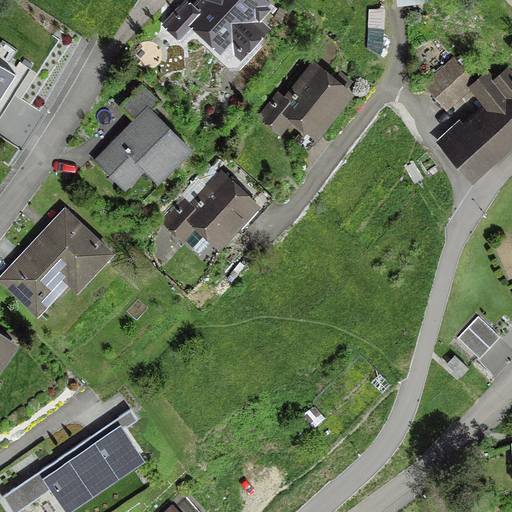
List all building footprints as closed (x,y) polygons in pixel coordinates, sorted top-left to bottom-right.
[(201,0),(185,18),(224,53),(231,46),(238,53),(261,29),(253,22),(267,8),(258,0),(201,0)] [(0,60),(0,102),(19,72),(0,60)] [(478,121),(447,149),(470,177),(511,139),(511,77),(505,69),(492,81),(485,71),(472,82),(452,60),(424,85),(444,107),(467,87),(488,110),(477,120),(478,121)] [(312,66),(280,108),(313,134),(346,93),(312,66)] [(127,130),(95,162),(115,182),(135,162),(154,180),(186,147),(148,110),(156,101),(140,85),(118,107),(136,124),(129,131),(127,130)] [(220,176),(184,215),(216,244),(232,226),(235,228),(242,221),(245,223),(269,197),(238,168),(226,181),(220,176)] [(63,212),(0,279),(35,312),(79,265),(88,273),(107,253),(63,212)] [(477,359),(498,337),(476,317),(456,339),(477,359)] [(0,356),(10,343),(0,336),(0,356)] [(452,356),(445,364),(458,377),(466,368),(452,356)] [(135,420),(128,409),(116,416),(123,427),(135,420)] [(94,445),(88,436),(0,496),(10,511),(13,511),(51,487),(65,508),(126,467),(122,462),(134,454),(117,429),(94,445)] [(196,511),(184,498),(168,511),(196,511)]
